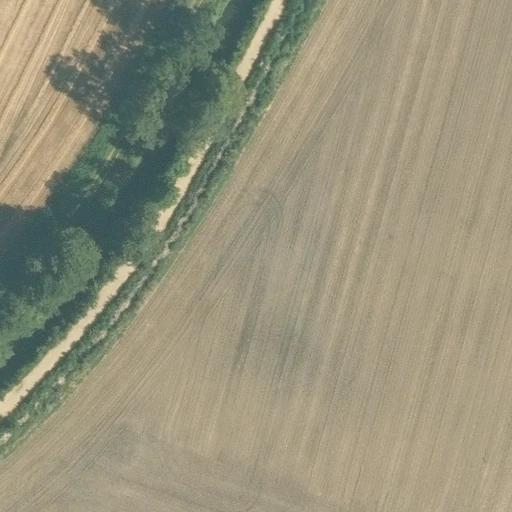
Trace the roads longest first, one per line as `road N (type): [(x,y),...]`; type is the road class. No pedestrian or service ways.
road 1 (track): [(0,413),(76,331),(157,224),(281,0)]
road 2 (track): [(0,309),(47,254),(145,106),(201,0)]
